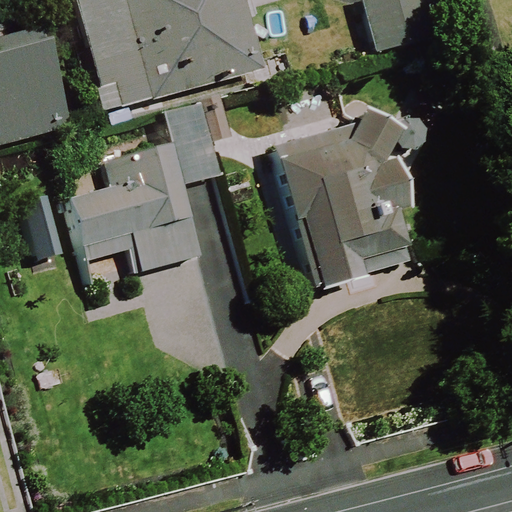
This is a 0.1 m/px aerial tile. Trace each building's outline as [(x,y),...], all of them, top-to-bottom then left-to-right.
[(250,74),(227,0),(74,0),(63,4),(97,120),(250,74)] [(407,51),(396,0),(383,0),(354,6),(365,60),(407,51)] [(35,40),(0,49),(0,138),(59,121),(35,40)] [(208,186),(189,110),(149,119),(156,146),(92,161),(100,193),(56,204),(72,269),(117,258),(123,281),(187,266),(170,195),(208,186)] [(403,266),(366,130),(263,158),(302,301),(354,287),(352,280),(403,266)]
